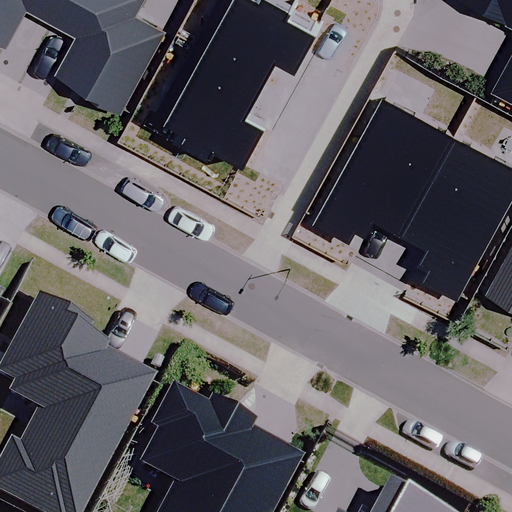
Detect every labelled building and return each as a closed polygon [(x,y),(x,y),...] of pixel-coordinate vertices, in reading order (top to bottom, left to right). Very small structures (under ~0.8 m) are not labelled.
[(58,15),(66,0),(0,0),(0,30),(12,38),(33,0),(58,15)] [(144,0),(66,0),(58,15),(84,28),(61,69),(126,104),(170,24),(140,8),(144,0)] [(511,62),(501,82),(511,88),(511,0),(494,0),(511,9),(511,62)] [(428,342),(482,222),(511,155),(389,100),(393,91),(328,63),(324,72),(308,65),(278,132),(391,182),(354,263),(290,235),(251,323),(329,358),(316,386),(427,435),(462,357),(428,342)] [(511,288),(511,250),(496,280),(511,288)] [(87,323),(34,295),(0,359),(0,388),(39,409),(19,445),(9,440),(0,457),(0,491),(38,511),(77,511),(151,375),(102,349),(105,343),(83,331),(87,323)] [(511,406),(511,371),(492,361),(452,443),(486,460),(511,406)] [(205,404),(171,385),(149,425),(158,429),(140,462),(175,480),(157,511),(269,511),(300,454),(248,426),(252,418),(210,396),(205,404)] [(369,511),(447,511),(386,480),(369,511)]
